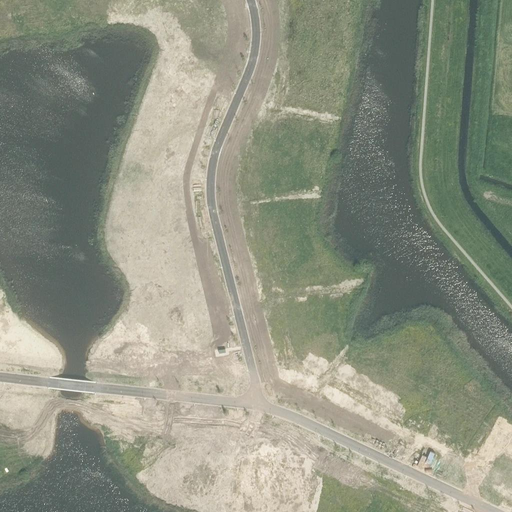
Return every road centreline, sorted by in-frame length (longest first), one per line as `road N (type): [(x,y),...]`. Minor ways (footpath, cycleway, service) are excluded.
road 1 (residential): [(260,405),(209,175),(252,65),(253,0)]
road 2 (residential): [(260,405),(0,378)]
road 3 (residential): [(494,511),(260,405)]
